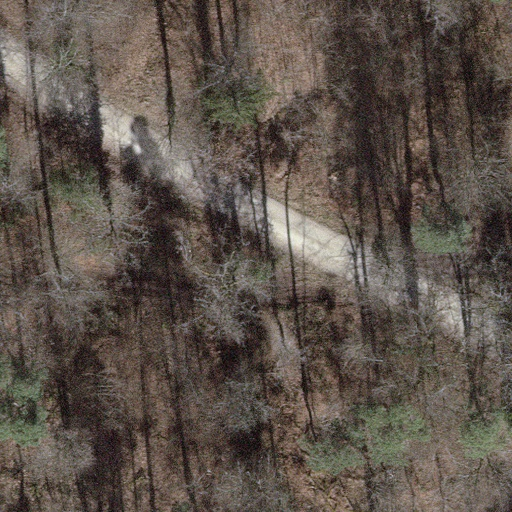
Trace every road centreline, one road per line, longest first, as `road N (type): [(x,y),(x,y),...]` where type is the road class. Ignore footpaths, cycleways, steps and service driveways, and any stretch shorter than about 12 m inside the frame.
road 1 (unclassified): [(511,337),(364,266),(40,78),(0,44)]
road 2 (track): [(511,254),(364,266)]
